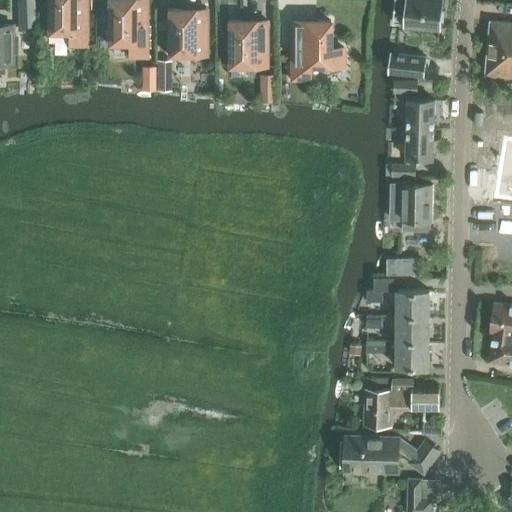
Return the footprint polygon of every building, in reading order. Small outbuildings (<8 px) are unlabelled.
[(17,0),(17,26),(34,26),(33,0),(17,0)] [(68,46),(88,46),(87,0),(47,0),(48,33),(69,33),(68,46)] [(128,57),(147,57),(146,0),(145,0),(145,1),(133,1),(132,0),(131,0),(132,1),(121,1),(120,0),(106,0),(107,44),(128,44),(128,57)] [(395,0),(393,23),(440,28),(442,0),(395,0)] [(168,55),(207,55),(207,9),(206,9),(206,12),(194,12),(194,9),(192,9),(192,12),(182,12),(182,9),(168,9),(168,55)] [(228,66),(267,67),(267,20),(266,20),(266,23),(254,23),(254,20),(252,20),(252,23),(242,23),(242,20),(228,20),(228,66)] [(305,23),(305,20),(304,20),(304,23),(292,23),(292,20),(291,20),(291,80),(309,80),(309,66),(344,66),(344,48),(330,48),(330,20),(316,20),(316,23),(305,23)] [(511,22),(491,21),(486,75),(511,77),(511,22)] [(0,72),(3,72),(3,64),(13,64),(13,53),(16,53),(16,36),(13,36),(13,25),(0,24),(0,72)] [(396,73),(425,76),(427,57),(398,54),(396,73)] [(394,93),(418,94),(418,81),(395,81),(394,93)] [(480,158),(511,163),(511,101),(492,98),(489,121),(486,120),(480,158)] [(408,99),(407,129),(434,130),(435,100),(408,99)] [(407,129),(407,164),(392,164),(392,176),(415,177),(416,159),(434,159),(434,130),(407,129)] [(403,219),(402,230),(430,231),(431,220),(432,220),(433,185),(402,184),(401,219),(403,219)] [(387,258),(387,275),(421,275),(421,258),(387,258)] [(374,289),(399,289),(399,277),(374,276),(374,289)] [(368,301),(383,302),(383,290),(368,290),(368,301)] [(398,316),(430,316),(430,290),(398,290),(398,316)] [(490,332),(494,333),(494,332),(511,334),(511,304),(495,302),(490,332)] [(367,327),(383,327),(383,315),(367,315),(367,327)] [(397,341),(429,341),(430,316),(398,316),(397,340),(397,341)] [(511,334),(494,332),(494,333),(490,361),(511,364),(511,334)] [(367,352),(383,352),(383,348),(397,349),(397,367),(429,368),(429,341),(397,341),(397,340),(367,340),(367,352)] [(303,356),(303,367),(317,368),(317,356),(303,356)] [(365,425),(366,425),(390,426),(391,426),(392,409),(414,410),(414,409),(439,409),(439,388),(414,388),(414,381),(393,381),(392,390),(367,389),(365,425)] [(409,463),(425,473),(440,452),(425,441),(418,451),(399,437),(347,436),(346,470),(398,471),(399,448),(412,459),(409,463)] [(408,511),(432,511),(433,499),(421,499),(422,479),(409,478),(408,511)]
